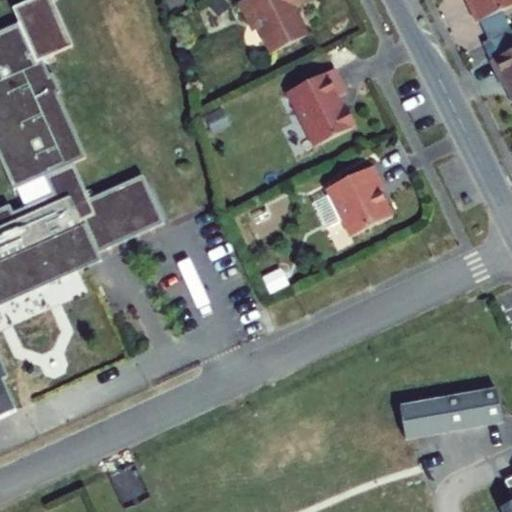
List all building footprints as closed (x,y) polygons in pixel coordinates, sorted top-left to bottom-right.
[(185,5),(182,0),(164,0),(171,12),(185,5)] [(227,9),(220,0),(218,0),(207,7),(214,18),(227,9)] [(306,37),(289,1),(291,0),(244,0),(237,4),(246,23),(252,20),(270,54),(306,37)] [(511,0),(466,0),(477,23),(511,6),(511,0)] [(0,418),(15,412),(0,377),(0,303),(87,265),(82,255),(94,249),(96,254),(164,224),(142,176),(90,199),(74,163),(86,157),(58,93),(61,92),(53,74),(50,75),(43,59),(36,62),(19,23),(0,31),(0,160),(13,190),(44,176),(52,195),(13,213),(9,205),(0,209),(0,418)] [(511,51),(491,61),(500,82),(503,81),(511,99),(511,51)] [(339,82),(333,70),(287,93),(315,148),(356,128),(345,107),(343,109),(338,98),(346,95),(339,82)] [(350,238),(393,217),(380,193),(383,191),(378,181),(371,168),(329,189),(345,220),(342,221),(350,238)] [(496,391),(399,408),(405,440),(502,423),(496,391)] [(511,511),(511,479),(508,481),(508,480),(504,482),(511,498),(511,503),(500,509),(501,511),(511,511)]
